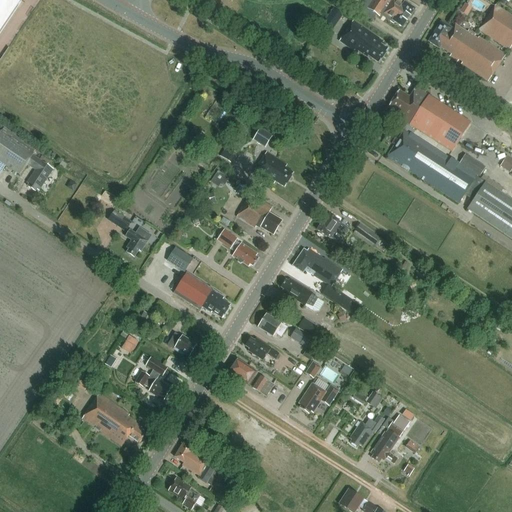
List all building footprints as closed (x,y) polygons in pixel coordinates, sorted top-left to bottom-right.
[(20,0),(0,0),(0,33),(22,1),(20,0)] [(365,0),(361,7),(375,16),(376,13),(393,25),(394,23),(402,28),(407,20),(414,10),(398,0),(365,0)] [(459,12),(467,17),(472,8),(465,3),(459,12)] [(509,50),(511,45),(511,17),(493,6),(478,29),(477,30),(509,50)] [(343,15),(333,8),(323,24),(333,30),(343,15)] [(339,42),(357,54),(358,52),(367,58),(368,56),(379,64),(389,50),(380,45),(382,43),(378,41),(379,39),(352,21),(339,42)] [(505,56),(467,32),(466,34),(454,26),(451,31),(439,23),(427,42),(438,49),(439,48),(448,54),(447,55),(488,82),(505,56)] [(307,56),(304,61),(309,64),(312,59),(307,56)] [(405,122),(452,153),(470,124),(415,88),(408,99),(398,92),(390,106),(400,112),(398,115),(406,120),(405,122)] [(478,92),(472,101),(478,104),(483,96),(478,92)] [(222,106),(215,102),(206,115),(213,120),(222,106)] [(259,129),(252,141),(264,148),(271,137),(259,129)] [(403,130),(386,156),(457,204),(463,195),(471,201),(465,209),(511,240),(511,201),(478,178),(476,177),(477,176),(458,163),(451,158),(451,159),(411,132),(410,134),(403,130)] [(1,132),(0,133),(0,161),(20,175),(27,165),(35,171),(27,183),(29,185),(28,187),(35,192),(37,190),(39,191),(53,170),(33,156),(34,155),(1,132)] [(484,141),(482,145),(503,157),(505,153),(484,141)] [(236,154),(225,147),(220,157),(231,163),(236,154)] [(285,188),(294,174),(285,169),(287,166),(267,153),(254,174),(268,183),(269,182),(274,185),(276,182),(285,188)] [(465,154),(458,163),(477,176),(476,177),(478,178),(485,168),(465,154)] [(511,159),(507,157),(500,167),(510,173),(511,169),(511,159)] [(67,165),(62,162),(59,167),(64,171),(67,165)] [(213,193),(207,195),(210,204),(216,202),(213,193)] [(207,195),(198,198),(201,207),(210,204),(207,195)] [(260,228),(272,236),(282,220),(269,213),(272,207),(260,200),(259,202),(250,197),(237,218),(255,229),(256,228),(259,230),(260,228)] [(107,221),(125,232),(131,223),(113,212),(107,221)] [(196,215),(190,217),(193,225),(199,223),(196,215)] [(317,231),(332,241),(336,244),(347,228),(329,215),(323,224),(322,223),(317,231)] [(385,243),(359,224),(352,234),(371,248),(372,246),(380,251),(385,243)] [(148,242),(142,239),(146,234),(138,229),(135,234),(130,230),(126,237),(131,241),(127,248),(129,250),(126,253),(134,258),(139,251),(141,253),(148,242)] [(229,250),(237,239),(223,230),(216,241),(229,250)] [(250,265),(254,267),(259,260),(255,257),(257,255),(241,244),(232,256),(243,263),(249,267),(250,265)] [(166,261),(184,273),(192,259),(174,248),(166,261)] [(343,271),(325,259),(323,260),(308,250),(307,252),(304,250),(293,267),(302,274),(303,272),(310,276),(311,275),(331,288),(343,271)] [(212,312),(222,319),(231,306),(222,301),(224,298),(187,273),(174,293),(200,311),(202,308),(211,314),(212,312)] [(305,306),(306,305),(311,309),(317,299),(311,296),(313,294),(290,280),(288,282),(286,281),(281,288),(283,290),(282,292),(305,306)] [(336,292),(330,300),(330,301),(348,313),(354,304),(336,292)] [(145,327),(152,317),(143,312),(137,322),(145,327)] [(277,331),(283,334),(287,328),(266,315),(258,328),(273,337),(277,331)] [(318,327),(304,318),(299,327),(312,335),(318,327)] [(125,329),(121,336),(126,339),(130,332),(125,329)] [(306,337),(295,330),(290,338),(301,345),(306,337)] [(184,354),(189,357),(197,346),(183,336),(181,339),(175,335),(168,346),(183,355),(184,354)] [(129,336),(126,341),(136,347),(138,342),(129,336)] [(279,354),(271,349),(271,348),(256,339),(254,341),(251,339),(246,347),(249,349),(248,351),(263,361),(267,354),(276,360),(279,354)] [(314,353),(318,346),(312,342),(308,349),(314,353)] [(312,362),(318,366),(323,358),(317,354),(312,362)] [(107,373),(116,359),(110,356),(101,369),(107,373)] [(149,377),(142,372),(135,383),(143,388),(144,386),(150,390),(149,392),(164,401),(171,390),(157,381),(160,376),(163,378),(168,370),(151,359),(146,366),(153,371),(149,377)] [(229,373),(247,385),(256,373),(237,361),(229,373)] [(320,368),(312,362),(304,374),(313,379),(320,368)] [(82,373),(74,384),(84,391),(92,380),(82,373)] [(274,386),(273,385),(277,380),(273,377),(270,382),(260,376),(252,388),(266,398),(274,386)] [(313,414),(321,402),(328,407),(338,391),(330,386),(325,393),(312,384),(299,405),(301,406),(300,409),(309,415),(310,412),(313,414)] [(375,409),(382,399),(372,392),(365,402),(375,409)] [(128,437),(139,444),(146,434),(140,431),(142,429),(135,424),(136,423),(128,417),(129,415),(100,395),(82,420),(121,447),(128,437)] [(383,414),(388,418),(392,412),(387,408),(383,414)] [(414,416),(406,410),(402,416),(410,421),(414,416)] [(363,448),(373,432),(375,433),(384,420),(378,416),(373,423),(369,420),(364,426),(361,423),(350,439),(352,441),(350,443),(358,448),(359,446),(363,448)] [(389,453),(399,438),(410,423),(399,416),(394,422),(389,419),(383,427),(387,431),(388,430),(390,432),(388,435),(385,433),(371,453),(374,455),(371,458),(379,463),(381,460),(384,461),(385,459),(393,464),(397,458),(389,453)] [(90,425),(83,421),(77,430),(83,435),(90,425)] [(415,453),(421,447),(411,439),(406,446),(415,453)] [(266,450),(269,451),(254,477),(310,509),(317,497),(322,500),(335,477),(272,440),(266,450)] [(182,466),(199,476),(198,479),(207,484),(208,482),(214,485),(212,488),(218,492),(213,500),(227,509),(232,501),(227,498),(237,481),(229,476),(231,473),(225,469),(224,472),(216,468),(216,467),(208,462),(192,452),(193,450),(183,444),(175,458),(184,463),(182,466)] [(407,464),(403,471),(410,475),(414,469),(407,464)] [(187,499),(183,505),(191,510),(200,497),(190,491),(191,488),(176,479),(169,492),(183,501),(185,498),(187,499)] [(373,511),(377,508),(363,499),(349,490),(339,504),(350,511),(355,511),(358,507),(363,510),(362,511),(373,511)]
